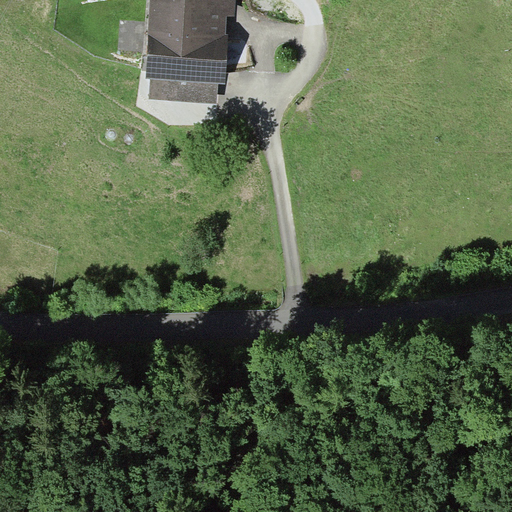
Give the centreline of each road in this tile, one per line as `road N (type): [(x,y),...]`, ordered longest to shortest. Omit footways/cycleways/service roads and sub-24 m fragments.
road 1 (residential): [(304,327),(270,119),(309,69),(318,24),(299,0)]
road 2 (tertiary): [(0,325),(184,337),(304,327)]
road 3 (track): [(511,415),(295,511)]
road 4 (tertiary): [(304,327),(511,309)]
